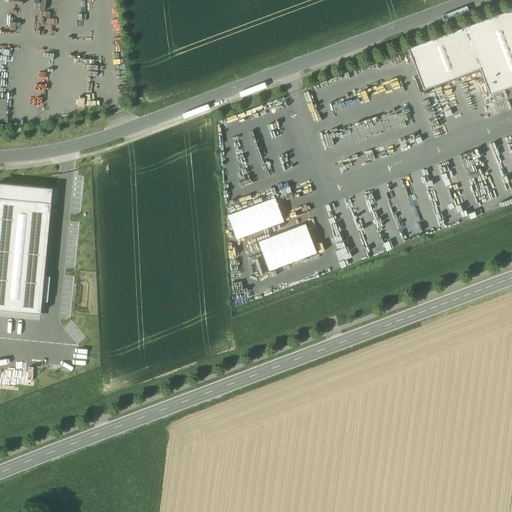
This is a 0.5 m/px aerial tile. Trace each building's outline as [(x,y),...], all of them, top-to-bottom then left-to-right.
[(511,86),(511,9),(408,49),(423,90),(479,69),(489,95),(511,86)] [(91,159),(81,160),(82,172),(92,171),(91,159)] [(52,189),(0,184),(0,199),(51,204),(52,189)] [(228,216),(237,240),(284,222),(275,198),(228,216)] [(0,199),(0,310),(40,314),(41,302),(44,277),(51,204),(0,199)] [(306,225),(258,243),(269,271),(316,253),(306,225)] [(47,303),(50,277),(44,277),(41,302),(47,303)] [(0,310),(0,316),(39,320),(40,314),(0,310)] [(0,370),(0,383),(31,387),(33,373),(0,370)]
